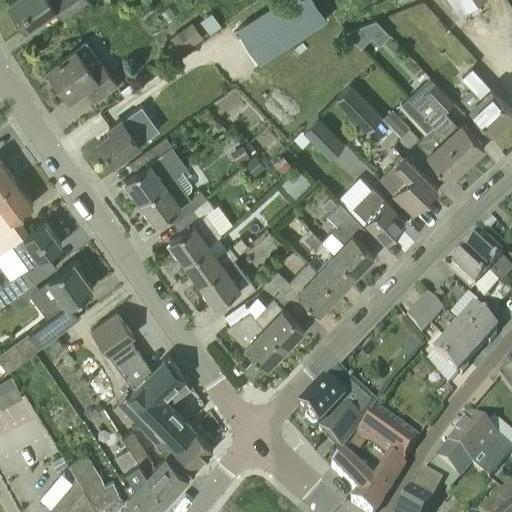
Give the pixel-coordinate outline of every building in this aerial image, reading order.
[(56,10),(63,19),(89,0),(10,0),(8,2),(27,29),(56,10)] [(280,0),(238,27),(259,61),(326,18),(314,0),(280,0)] [(447,0),(455,14),(478,0),(447,0)] [(211,12),(200,20),(210,34),(221,26),(211,12)] [(202,38),(192,24),(173,37),(183,51),(202,38)] [(361,26),(346,32),(361,47),(372,36),(361,26)] [(97,101),(119,85),(86,41),(62,58),(61,57),(58,60),(58,61),(47,70),(67,98),(85,85),(97,101)] [(511,111),(472,68),(462,78),(479,97),(469,106),(493,132),(511,114),(511,111)] [(426,96),(415,107),(433,126),(467,161),(483,146),(460,121),(453,127),(441,114),(453,103),(436,84),(424,94),(426,96)] [(367,132),(381,118),(350,87),(336,100),(367,132)] [(425,134),(419,140),(416,142),(448,178),(467,161),(433,126),(415,107),(407,98),(399,106),(425,134)] [(400,137),(409,129),(410,128),(392,110),(383,119),(400,137)] [(330,157),(344,142),(318,114),(303,129),(330,157)] [(114,164),(141,145),(123,118),(107,129),(109,133),(97,141),(114,164)] [(175,177),(183,171),(188,168),(171,146),(165,137),(129,162),(136,172),(125,180),(140,201),(175,177)] [(238,164),(251,157),(242,145),(231,153),(238,164)] [(255,176),(265,167),(255,155),(244,164),(255,176)] [(282,173),(291,166),(283,156),(274,163),(282,173)] [(437,189),(404,156),(378,180),(412,214),(437,189)] [(0,189),(14,180),(0,160),(0,189)] [(296,199),(315,183),(298,165),(280,181),(296,199)] [(191,189),(192,184),(183,171),(175,177),(140,201),(155,222),(166,214),(173,224),(207,200),(199,190),(190,197),(187,193),(191,189)] [(0,250),(1,252),(11,245),(27,233),(16,217),(32,205),(14,180),(0,189),(0,250)] [(352,207),(387,240),(405,221),(394,211),(396,209),(372,186),(352,207)] [(322,205),(328,212),(336,203),(330,197),(322,205)] [(179,233),(169,240),(185,262),(210,243),(221,236),(205,214),(213,208),(207,200),(173,224),(179,233)] [(331,236),(339,244),(332,251),(356,273),(373,255),(363,246),(364,245),(358,239),(365,230),(339,205),(326,218),(337,229),(331,236)] [(479,227),(487,234),(496,224),(488,217),(479,227)] [(27,233),(11,245),(28,268),(39,259),(39,260),(61,244),(45,221),(27,233)] [(315,249),(322,241),(322,240),(312,231),(304,239),(315,249)] [(218,255),(210,243),(185,262),(199,283),(234,259),(249,248),(240,237),(218,255)] [(468,250),(464,254),(489,275),(501,260),(477,240),(475,243),(472,240),(465,248),(468,250)] [(356,273),(332,251),(314,270),(337,292),(356,273)] [(450,270),(475,291),(489,275),(464,254),(461,259),(458,256),(451,264),(453,266),(450,270)] [(226,297),(233,306),(256,289),(234,259),(199,283),(215,305),(226,297)] [(48,343),(56,336),(78,319),(68,306),(93,289),(80,272),(82,271),(76,263),(75,264),(72,261),(46,280),(47,281),(39,287),(36,282),(34,283),(16,296),(10,300),(16,310),(30,300),(27,296),(29,294),(47,319),(0,353),(0,362),(8,373),(48,343)] [(269,279),(280,290),(300,309),(308,301),(319,311),(337,292),(314,270),(307,263),(288,283),(277,271),(269,279)] [(0,307),(10,300),(16,296),(34,283),(25,269),(0,287),(0,307)] [(280,290),(255,317),(264,328),(285,347),(303,328),(292,318),(300,309),(280,290)] [(498,298),(503,303),(511,295),(505,290),(498,298)] [(438,292),(431,300),(436,305),(443,297),(438,292)] [(426,297),(413,312),(429,326),(443,311),(436,305),(431,300),(426,297)] [(255,317),(250,311),(244,302),(224,317),(230,325),(234,322),(250,338),(244,344),(256,356),(255,356),(256,357),(257,356),(267,366),(285,347),(264,328),(255,317)] [(497,331),(473,310),(459,326),(482,347),(487,342),(490,345),(496,337),(494,335),(497,331)] [(429,326),(413,312),(406,319),(420,336),(429,326)] [(117,313),(91,332),(99,343),(125,324),(117,313)] [(99,343),(108,355),(129,340),(134,336),(125,324),(99,343)] [(459,326),(446,341),(469,362),(482,347),(459,326)] [(56,336),(48,343),(55,351),(63,345),(56,336)] [(108,355),(116,366),(137,350),(129,340),(108,355)] [(469,368),(466,366),(469,362),(446,341),(432,356),(456,377),(459,373),(462,376),(469,368)] [(145,361),(137,350),(116,366),(124,376),(145,361)] [(125,396),(162,436),(164,433),(177,446),(193,429),(168,403),(190,387),(169,356),(168,357),(152,372),(133,389),(125,396)] [(124,376),(133,389),(152,372),(145,361),(124,376)] [(511,361),(507,366),(509,368),(499,376),(511,393),(511,361)] [(341,452),(376,406),(336,368),(297,410),(306,418),(304,422),(313,431),(317,429),(341,452)] [(0,381),(0,405),(1,408),(23,397),(11,376),(0,381)] [(162,436),(125,396),(112,409),(128,426),(133,421),(155,443),(162,436)] [(362,511),(378,511),(406,469),(403,467),(404,465),(404,463),(418,440),(376,411),(356,438),(342,454),(331,469),(357,496),(351,504),(362,511)] [(447,445),(472,466),(497,438),(472,416),(447,445)] [(212,449),(193,429),(177,446),(164,433),(162,436),(155,443),(164,453),(188,475),(212,449)] [(166,500),(188,475),(164,453),(154,464),(132,431),(122,437),(128,448),(145,474),(166,500)] [(472,466),(447,445),(435,458),(460,480),(472,466)] [(154,511),(166,500),(145,474),(128,448),(113,457),(123,472),(125,470),(135,485),(124,497),(125,498),(140,511),(154,511)] [(140,511),(125,498),(121,502),(111,479),(102,483),(99,476),(84,450),(67,461),(84,489),(98,511),(140,511)] [(427,511),(442,485),(423,475),(413,494),(410,493),(399,511),(427,511)] [(511,511),(511,479),(478,509),(480,511),(511,511)] [(98,511),(84,489),(64,511),(98,511)]
